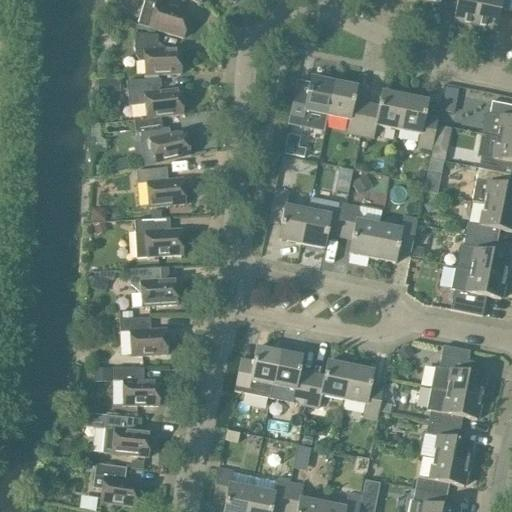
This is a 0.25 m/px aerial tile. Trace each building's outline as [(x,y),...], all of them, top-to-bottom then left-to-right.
[(457,0),(453,23),(475,27),(480,0),(457,0)] [(480,0),(475,27),(496,31),(502,0),(480,0)] [(190,15),(156,4),(145,1),(138,26),(148,29),(183,39),(190,15)] [(145,77),(181,75),(180,50),(158,50),(158,36),(134,35),(135,56),(140,62),(144,62),(145,77)] [(333,83),(310,79),(306,99),(294,96),(288,123),(302,125),(305,112),(327,117),(333,83)] [(145,105),(147,119),(147,120),(161,118),(183,116),(180,90),(158,93),(158,90),(161,88),(160,80),(126,82),(129,107),(145,105)] [(333,83),(327,117),(349,121),(346,134),(360,137),(365,111),(353,108),(357,88),(333,83)] [(445,88),(443,100),(455,102),(458,91),(445,88)] [(365,111),(360,137),(373,140),(375,127),(398,131),(404,98),(381,93),(377,113),(365,111)] [(404,98),(398,131),(420,136),(417,149),(431,152),(436,126),(436,125),(424,123),(428,102),(404,98)] [(497,138),(511,141),(511,106),(491,102),(489,114),(501,117),(497,138)] [(147,119),(134,121),(135,135),(163,131),(161,118),(147,120),(147,119)] [(451,129),(436,126),(431,152),(430,160),(444,162),(451,129)] [(149,140),(155,165),(190,157),(184,131),(149,140)] [(511,141),(497,138),(493,160),(480,158),(478,169),(505,175),(507,164),(511,164),(511,141)] [(298,148),(286,146),(284,155),(304,159),(305,150),(298,148)] [(423,193),(437,196),(443,163),(429,160),(423,193)] [(348,195),(352,172),(339,169),(335,192),(348,195)] [(505,175),(478,169),(472,202),(484,205),(511,210),(511,188),(502,186),(505,175)] [(136,172),(137,185),(147,184),(150,209),(185,206),(183,180),(161,182),(160,170),(136,172)] [(301,246),(308,212),(286,208),(288,195),(274,192),(269,218),(282,221),(278,241),(301,246)] [(340,233),(346,206),(333,204),(330,217),(308,212),(301,246),(324,250),(328,230),(340,233)] [(465,236),(491,242),(494,230),(511,233),(511,210),(484,205),(480,227),(467,224),(465,236)] [(372,260),(379,226),(356,222),(359,209),(346,206),(340,233),(353,235),(349,255),(372,260)] [(105,222),(105,214),(100,210),(92,210),(92,223),(105,222)] [(150,219),(161,219),(161,211),(150,212),(150,219)] [(372,260),(395,265),(399,244),(412,247),(418,221),(404,218),(401,231),(379,226),(372,260)] [(134,221),(135,234),(136,259),(183,257),(181,231),(166,232),(165,219),(134,221)] [(471,272),(504,279),(505,275),(508,276),(511,261),(508,260),(509,257),(489,253),(491,242),(465,236),(463,247),(459,246),(455,269),(471,272)] [(129,271),(130,285),(141,294),(142,309),(177,306),(176,281),(161,281),(160,269),(129,271)] [(504,279),(471,272),(455,269),(451,291),(454,292),(450,312),(482,318),(484,309),(479,308),(481,297),(500,301),(501,297),(504,298),(507,283),(504,282),(504,279)] [(144,332),(143,319),(119,321),(120,333),(130,333),(131,358),(167,356),(166,330),(144,332)] [(431,390),(481,400),(481,396),(484,397),(487,382),(484,381),(485,378),(465,374),(470,352),(443,347),(439,368),(435,368),(431,390)] [(272,387),(279,353),(256,349),(252,369),(239,366),(234,393),(248,396),(250,383),(272,387)] [(305,407),(311,381),(298,378),(302,358),(279,353),(272,387),(295,392),(292,405),(305,407)] [(344,401),(350,368),(327,363),(323,383),(311,381),(305,407),(319,410),(321,397),(344,401)] [(344,401),(366,406),(363,419),(377,422),(379,413),(382,395),(370,393),(374,373),(350,368),(344,401)] [(113,369),(113,382),(123,382),(123,407),(159,407),(159,382),(137,382),(137,369),(113,369)] [(428,424),(460,430),(455,429),(455,425),(462,420),(462,419),(476,421),(477,418),(480,418),(483,404),(480,403),(481,400),(431,390),(426,412),(430,412),(428,424)] [(380,404),(379,413),(389,415),(391,406),(380,404)] [(84,428),(86,429),(91,424),(92,415),(77,414),(76,428),(84,428)] [(106,416),(105,429),(115,430),(112,455),(148,459),(150,433),(129,431),(130,419),(106,416)] [(433,459),(467,466),(468,463),(471,463),(474,448),(471,448),(472,444),(452,440),(454,430),(460,431),(460,430),(428,424),(425,435),(438,438),(433,459)] [(297,447),(296,454),(309,456),(310,449),(297,447)] [(414,490),(441,496),(443,484),(463,488),(464,484),(467,485),(470,470),(467,470),(467,466),(433,459),(429,481),(417,479),(414,490)] [(131,461),(130,470),(142,471),(143,462),(131,461)] [(96,465),(94,478),(92,489),(102,491),(100,504),(136,509),(136,505),(139,506),(141,488),(139,487),(139,484),(118,480),(119,468),(96,465)] [(247,511),(251,490),(229,486),(232,473),(218,470),(213,496),(226,498),(223,511),(247,511)] [(284,511),(290,485),(276,482),(274,495),(251,490),(247,511),(271,511),(272,508),(284,511)] [(321,511),(323,505),(300,500),(303,487),(290,485),(284,511),(290,511),(321,511)] [(458,511),(439,507),(441,496),(414,490),(412,501),(410,501),(407,511),(458,511)] [(321,511),(358,511),(361,499),(347,496),(345,509),(323,505),(321,511)]
